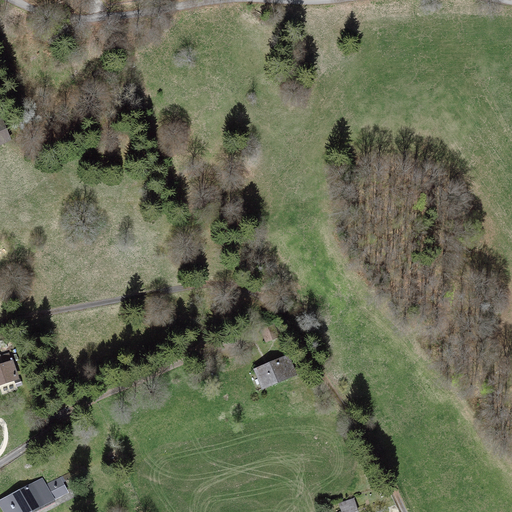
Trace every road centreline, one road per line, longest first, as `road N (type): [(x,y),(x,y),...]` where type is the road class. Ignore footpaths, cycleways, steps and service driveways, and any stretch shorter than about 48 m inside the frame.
road 1 (residential): [(399,511),(293,316),(272,298),(227,284),(0,319)]
road 2 (residential): [(320,0),(54,22),(0,9)]
road 3 (residential): [(0,464),(244,340)]
